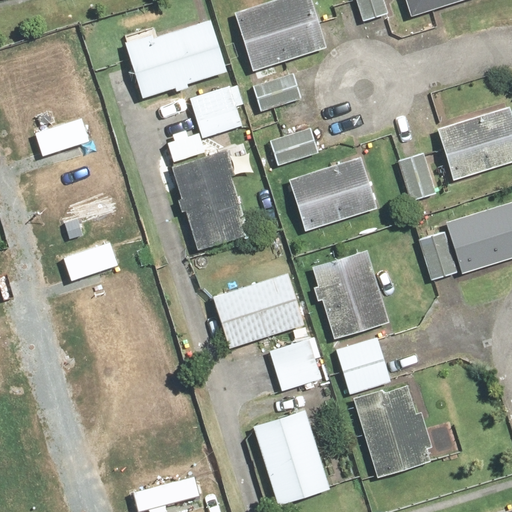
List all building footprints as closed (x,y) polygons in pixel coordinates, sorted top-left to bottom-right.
[(311,0),(277,0),(227,14),(245,75),(326,52),(311,0)] [(385,0),(351,0),(358,24),(389,16),(385,0)] [(399,0),(407,22),(473,0),(399,0)] [(120,46),(136,100),(223,75),(207,21),(120,46)] [(290,73),(249,88),(258,114),(299,98),(290,73)] [(231,87),(185,100),(197,142),(243,128),(231,87)] [(430,132),(445,183),(511,164),(511,126),(507,110),(430,132)] [(307,128),(267,141),(275,168),(316,156),(307,128)] [(164,168),(189,255),(248,238),(223,151),(164,168)] [(393,162),(406,205),(437,197),(424,153),(393,162)] [(360,158),(281,181),(296,235),(375,213),(360,158)] [(511,205),(414,233),(429,287),(511,263),(511,205)] [(263,240),(205,257),(212,280),(270,262),(263,240)] [(306,267),(327,341),(387,324),(366,251),(306,267)] [(288,276),(208,299),(223,349),(302,326),(288,276)] [(329,349),(368,483),(431,466),(406,380),(390,385),(376,336),(329,349)] [(262,351),(275,394),(323,380),(311,337),(262,351)] [(304,411),(248,427),(271,508),(328,492),(304,411)]
